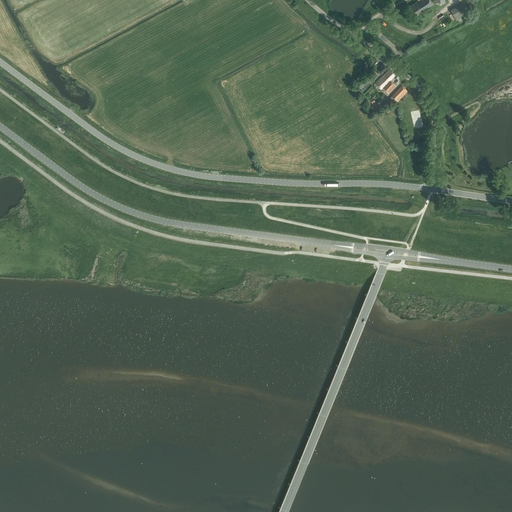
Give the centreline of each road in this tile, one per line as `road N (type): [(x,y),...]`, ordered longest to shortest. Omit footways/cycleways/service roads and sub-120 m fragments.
road 1 (tertiary): [(0,61),(98,135),(167,168),(430,188)]
road 2 (unclassified): [(0,126),(126,210),(331,244)]
road 3 (tertiary): [(282,511),(382,264)]
road 4 (unclassified): [(430,188),(434,123),(423,93),(306,0)]
